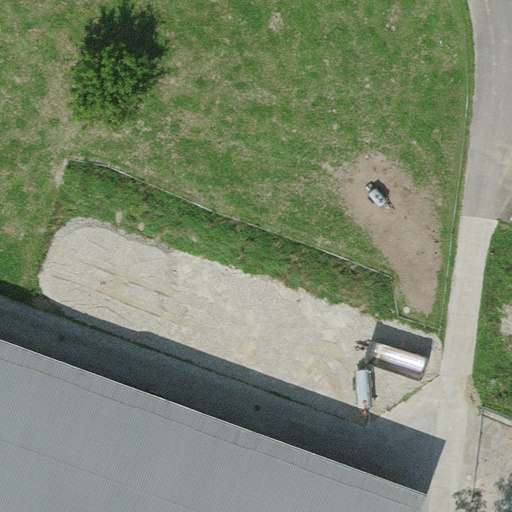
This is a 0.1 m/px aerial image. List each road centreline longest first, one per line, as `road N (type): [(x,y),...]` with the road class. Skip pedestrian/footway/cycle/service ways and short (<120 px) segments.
road 1 (track): [(0,316),(447,480)]
road 2 (track): [(511,137),(482,254),(442,511)]
